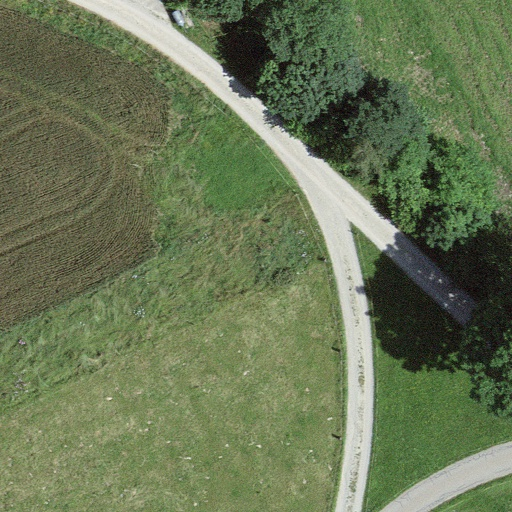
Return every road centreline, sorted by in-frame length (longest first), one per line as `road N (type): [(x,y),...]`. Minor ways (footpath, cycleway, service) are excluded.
road 1 (residential): [(354,511),(363,431),(359,345),(346,258),(322,180)]
road 2 (unclassified): [(322,180),(511,339)]
road 3 (unclassified): [(161,36),(322,180)]
road 4 (residential): [(511,459),(403,511)]
